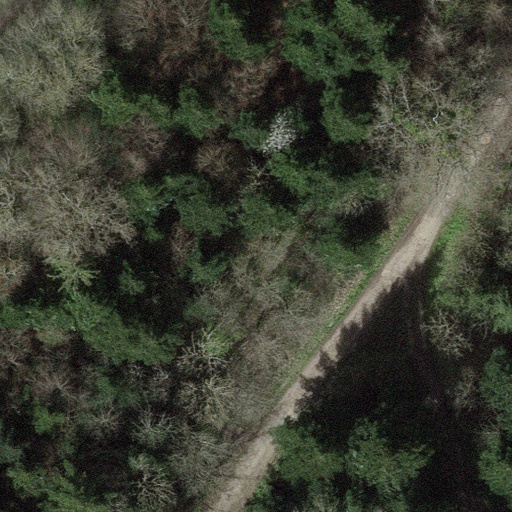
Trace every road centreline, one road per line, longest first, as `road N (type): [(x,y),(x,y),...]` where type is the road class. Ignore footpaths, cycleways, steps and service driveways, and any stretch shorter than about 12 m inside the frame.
road 1 (track): [(511,100),(398,266),(250,511)]
road 2 (track): [(482,511),(412,330),(398,266)]
